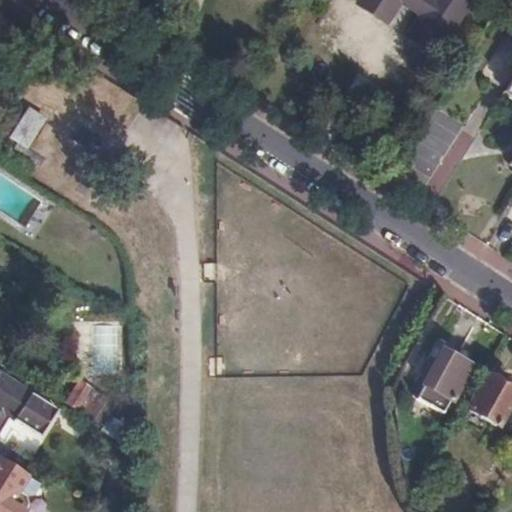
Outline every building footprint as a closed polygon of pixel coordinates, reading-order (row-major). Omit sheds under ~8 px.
[(427,0),(356,0),(353,5),(386,26),(397,10),(415,21),(405,38),(434,57),(458,20),(427,0)] [(27,111),(9,138),(29,151),(47,124),(27,111)] [(441,351),(421,387),(424,389),(417,402),(441,415),(448,402),(451,403),(470,368),(441,351)] [(22,367),(16,377),(46,396),(52,387),(22,367)] [(0,376),(0,413),(24,429),(41,403),(15,386),(0,376)] [(511,393),(486,379),(468,413),(496,429),(511,400),(511,393)] [(77,416),(91,425),(108,400),(79,381),(65,401),(80,411),(77,416)] [(6,511),(29,474),(0,456),(0,511),(6,511)]
